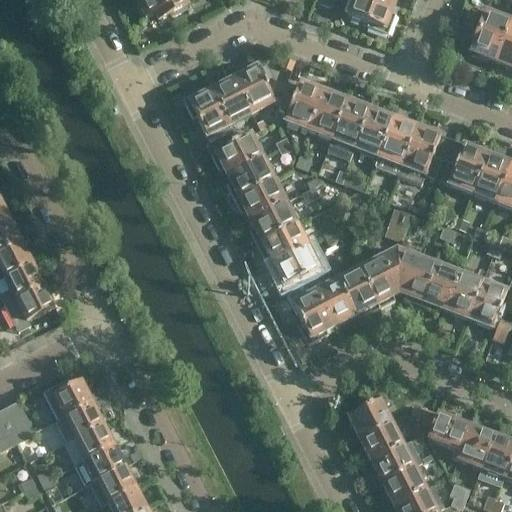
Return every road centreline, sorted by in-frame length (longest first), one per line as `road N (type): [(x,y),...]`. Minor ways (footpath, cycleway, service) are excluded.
road 1 (residential): [(288,401),(129,86)]
road 2 (residential): [(411,83),(256,33),(204,46),(129,86)]
road 3 (residential): [(288,401),(369,360),(412,359),(511,393)]
road 4 (residential): [(107,330),(14,146),(0,135)]
road 5 (residential): [(201,511),(107,330)]
road 6 (residential): [(345,511),(288,401)]
road 7 (residential): [(0,386),(107,330)]
